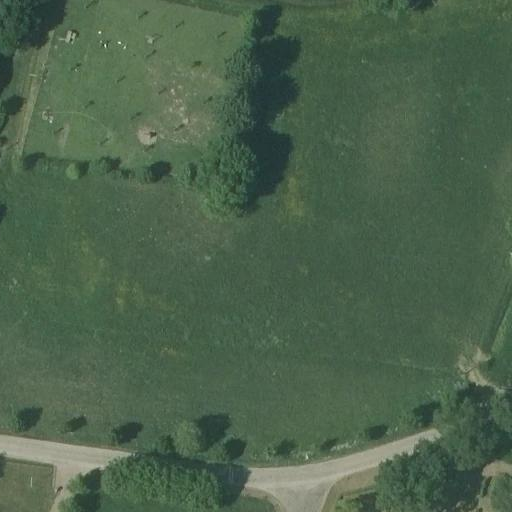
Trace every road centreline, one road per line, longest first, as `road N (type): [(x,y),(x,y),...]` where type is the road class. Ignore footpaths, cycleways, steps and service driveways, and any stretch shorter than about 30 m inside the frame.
road 1 (unclassified): [(305,475),(230,477),(0,447)]
road 2 (unclassified): [(511,413),(305,475)]
